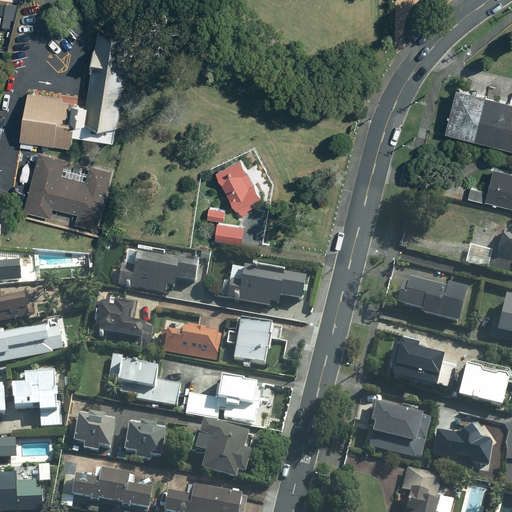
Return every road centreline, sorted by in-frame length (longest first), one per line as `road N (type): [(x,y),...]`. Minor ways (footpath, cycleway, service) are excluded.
road 1 (secondary): [(287,511),(397,99),(423,57),(490,0)]
road 2 (unknown): [(33,0),(12,61),(0,146)]
